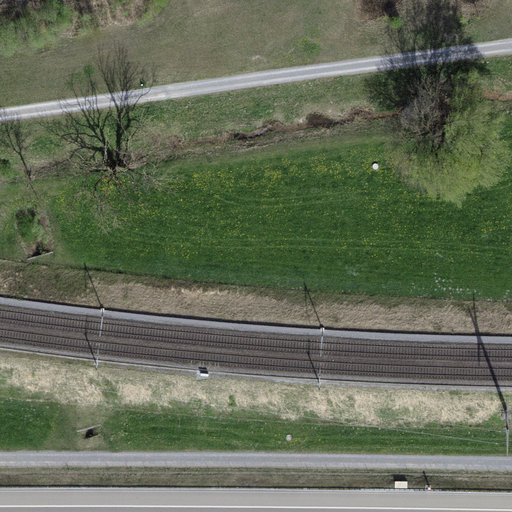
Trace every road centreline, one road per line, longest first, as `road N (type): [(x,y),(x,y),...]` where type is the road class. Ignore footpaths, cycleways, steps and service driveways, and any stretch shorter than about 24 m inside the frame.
road 1 (track): [(0,115),(511,45)]
road 2 (track): [(511,464),(0,460)]
